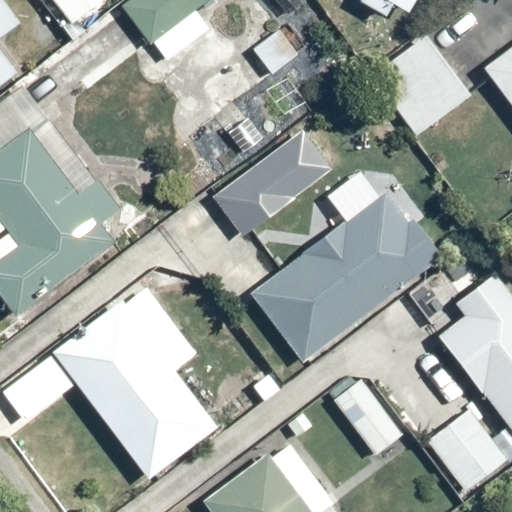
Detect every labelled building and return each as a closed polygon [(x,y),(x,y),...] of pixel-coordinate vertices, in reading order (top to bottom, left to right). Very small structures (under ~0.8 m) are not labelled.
[(0,34),(18,21),(1,0),(0,0),(0,82),(14,72),(0,54),(0,34)] [(105,0),(51,0),(72,26),(105,0)] [(207,0),(131,0),(121,8),(149,44),(207,0)] [(411,0),(380,0),(404,14),(411,0)] [(468,94),(420,29),(365,69),(414,134),(468,94)] [(282,30),(251,49),(267,75),(298,56),(282,30)] [(511,44),(482,67),(511,107),(511,44)] [(98,200),(19,87),(0,100),(0,300),(9,313),(120,236),(133,226),(109,192),(98,200)] [(329,167),(299,129),(211,200),(241,237),(329,167)] [(436,258),(381,188),(245,293),(299,363),(436,258)] [(461,312),(434,333),(506,427),(489,440),(466,409),(426,439),(465,494),(505,464),(511,459),(511,300),(489,271),(452,301),(461,312)] [(211,426),(122,310),(54,362),(144,478),(211,426)] [(401,434),(357,377),(330,398),(374,455),(401,434)] [(200,501),(208,511),(309,511),(308,511),(326,498),(283,440),(200,501)]
